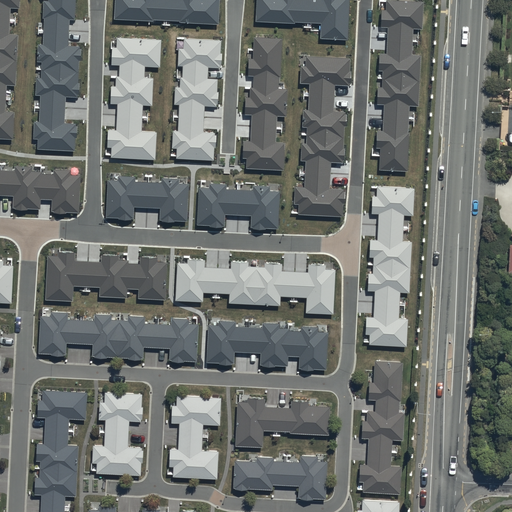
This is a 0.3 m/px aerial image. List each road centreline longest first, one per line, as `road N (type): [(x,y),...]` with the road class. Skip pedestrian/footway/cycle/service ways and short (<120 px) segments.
road 1 (tertiary): [(470,0),(443,481)]
road 2 (residential): [(337,384),(346,406),(340,494),(325,508),(163,489),(154,473),(159,376)]
road 3 (residential): [(93,232),(350,245)]
road 4 (residential): [(350,245),(365,0)]
road 5 (residential): [(98,0),(93,232)]
road 6 (residential): [(159,376),(337,384)]
road 7 (residential): [(235,0),(228,151)]
road 8 (residential): [(337,384),(348,367),(350,245)]
road 9 (residential): [(23,369),(16,511)]
road 10 (residential): [(23,369),(159,376)]
